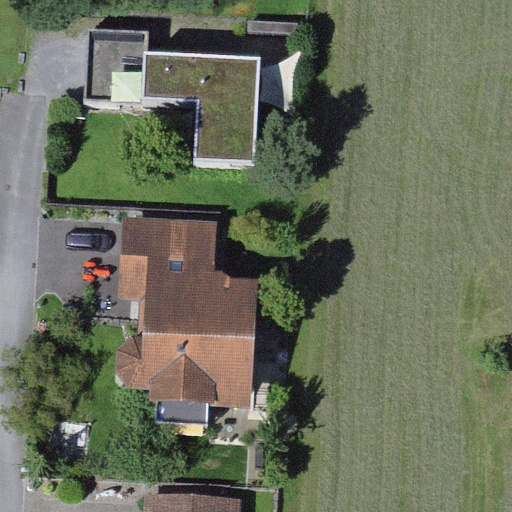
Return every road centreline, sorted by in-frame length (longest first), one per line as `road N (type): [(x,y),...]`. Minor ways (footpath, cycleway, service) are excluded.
road 1 (residential): [(22,99),(10,383)]
road 2 (residential): [(10,383),(3,511)]
